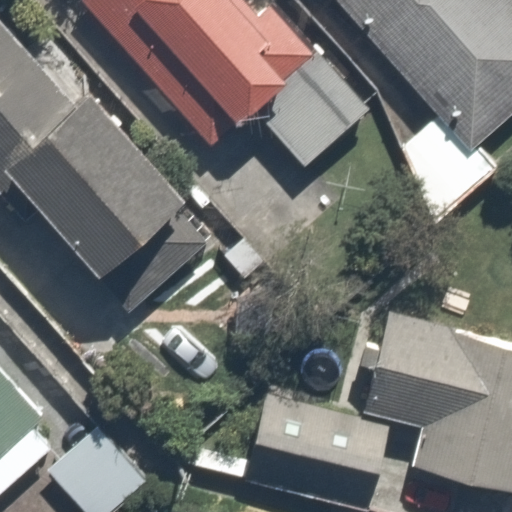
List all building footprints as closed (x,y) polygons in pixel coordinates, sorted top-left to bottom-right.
[(0,0),(0,190),(62,266),(67,263),(111,317),(199,245),(0,0)] [(280,164),(355,105),(310,48),(272,0),(71,0),(186,145),(235,107),(280,164)] [(327,0),(420,107),(376,146),(433,212),(498,156),(478,133),(511,103),(511,10),(503,0),(327,0)] [(511,339),(368,304),(342,409),(234,383),(214,464),(335,494),(355,412),(394,422),(384,465),(508,496),(511,479),(511,339)] [(0,492),(63,432),(0,366),(0,492)]
